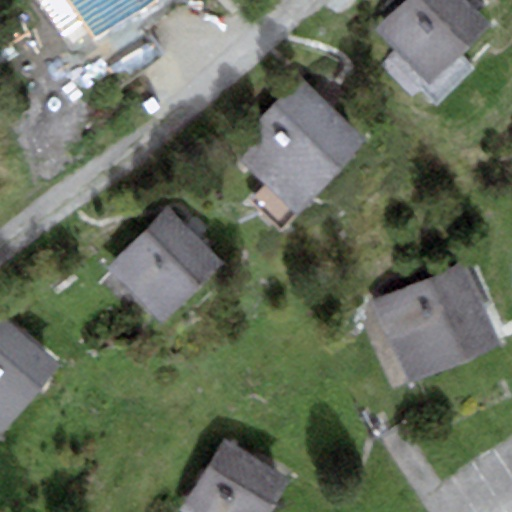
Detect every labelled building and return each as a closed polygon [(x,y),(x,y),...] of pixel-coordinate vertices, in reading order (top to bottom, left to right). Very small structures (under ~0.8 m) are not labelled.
[(64,0),(91,39),(150,0),(64,0)] [(464,0),(401,0),(373,28),(428,84),(489,25),(464,0)] [(299,73),(226,149),(263,185),(252,196),(284,226),(368,140),(299,73)] [(166,206),(104,270),(160,325),(223,262),(166,206)] [(463,261),(369,302),(406,385),(499,344),(463,261)] [(0,431),(60,364),(3,318),(0,321),(0,431)] [(270,511),(290,482),(224,440),(179,511),(180,511),(270,511)]
